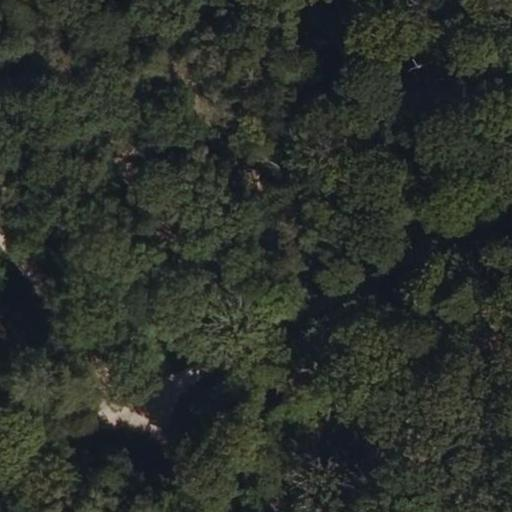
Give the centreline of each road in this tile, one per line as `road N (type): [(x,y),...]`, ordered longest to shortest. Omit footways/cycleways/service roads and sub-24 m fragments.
road 1 (track): [(123,409),(511,201)]
road 2 (track): [(0,244),(123,409)]
road 3 (track): [(0,475),(123,409)]
road 4 (track): [(123,409),(201,511)]
